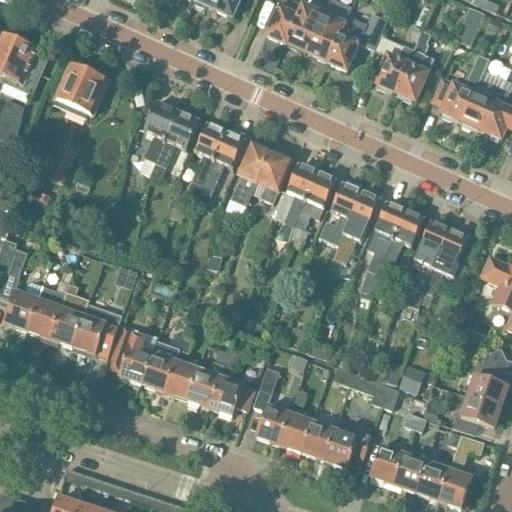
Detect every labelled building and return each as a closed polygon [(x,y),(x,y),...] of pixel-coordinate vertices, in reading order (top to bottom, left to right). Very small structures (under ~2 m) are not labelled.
[(204,12),(205,10),(212,14),(218,0),(192,0),(190,6),(192,7),(193,5),(196,6),(195,8),(204,12)] [(218,0),(212,14),(233,23),(243,0),(218,0)] [(266,40),(286,49),(298,19),(303,9),(284,0),(266,40)] [(432,12),(436,3),(430,0),(428,0),(425,9),(432,12)] [(476,0),(464,0),(463,4),(483,13),(486,4),(476,0)] [(307,58),(327,67),(345,28),(348,20),(352,12),(331,3),(325,18),(307,58)] [(496,9),(486,4),(483,13),(492,17),(496,9)] [(298,19),(286,49),(307,58),(325,18),(303,9),(298,19)] [(427,22),(431,13),(424,10),(420,19),(427,22)] [(485,19),(471,13),(465,25),(479,31),(485,19)] [(348,20),(345,28),(327,67),(347,76),(360,48),(374,54),(387,25),(373,18),(368,29),(348,20)] [(427,22),(420,19),(416,29),(423,32),(427,22)] [(409,42),(417,46),(422,35),(414,31),(409,42)] [(422,35),(417,46),(426,50),(430,39),(422,35)] [(49,62),(37,57),(38,54),(3,39),(0,45),(0,94),(1,95),(4,88),(32,100),(49,62)] [(414,55),(395,97),(405,102),(404,104),(411,108),(413,105),(415,106),(434,64),(423,59),(427,50),(426,50),(417,46),(413,55),(414,55)] [(395,97),(414,55),(413,55),(404,51),(398,64),(388,60),(375,88),(378,90),(377,92),(386,96),(387,94),(395,97)] [(453,123),(462,127),(475,98),(482,81),(490,65),(482,61),(479,60),(463,95),(442,85),(433,106),(444,111),(441,117),(444,119),(443,121),(452,125),(453,123)] [(71,69),(55,105),(93,121),(109,86),(71,69)] [(462,127),(464,128),(463,130),(471,134),(473,132),(481,136),(502,90),(482,81),(475,98),(462,127)] [(511,94),(502,90),(481,136),(491,140),(490,142),(498,146),(499,143),(502,145),(507,134),(511,136),(511,114),(505,111),(511,94)] [(0,119),(0,141),(15,148),(25,112),(7,104),(0,119)] [(157,169),(179,116),(157,107),(144,137),(154,141),(144,163),(156,168),(157,169)] [(200,125),(179,116),(157,169),(152,180),(162,184),(176,151),(186,155),(200,125)] [(203,191),(227,137),(208,129),(196,157),(203,161),(192,186),(188,199),(200,203),(203,191)] [(211,207),(213,196),(225,170),(232,174),(244,145),(227,137),(203,191),(200,203),(211,207)] [(249,206),(257,187),(270,156),(252,148),(239,179),(241,180),(231,204),(246,211),(249,206)] [(61,151),(47,183),(63,189),(76,158),(61,151)] [(270,156),(257,187),(266,191),(262,200),(274,205),(292,166),(270,156)] [(294,231),(318,177),(299,169),(287,197),(295,201),(284,226),(279,244),(290,247),(294,231)] [(305,235),(312,219),(319,223),(336,185),(318,177),(294,231),(290,247),(302,252),(309,237),(305,235)] [(333,269),(335,263),(338,250),(362,196),(343,188),(330,216),(339,220),(335,229),(326,226),(319,243),(327,247),(322,267),(333,269)] [(358,247),(355,238),(359,229),(368,233),(380,204),(362,196),(338,250),(335,263),(349,269),(358,247)] [(41,197),(39,203),(49,207),(52,202),(41,197)] [(0,240),(6,243),(16,208),(0,201),(0,240)] [(382,270),(406,216),(387,207),(375,236),(383,239),(372,265),(364,293),(375,296),(382,270)] [(386,299),(393,274),(404,249),(411,252),(424,223),(406,216),(382,270),(375,296),(386,299)] [(424,296),(426,289),(449,235),(431,227),(412,271),(420,275),(414,287),(408,311),(419,314),(424,296)] [(454,285),(459,273),(456,271),(468,243),(449,235),(426,289),(424,296),(433,300),(442,280),(454,285)] [(0,268),(9,272),(16,253),(18,247),(6,243),(0,259),(0,268)] [(109,245),(106,258),(121,262),(124,249),(109,245)] [(29,258),(16,253),(9,272),(8,276),(21,281),(29,258)] [(208,272),(218,275),(220,263),(211,261),(208,272)] [(510,271),(489,262),(479,285),(499,294),(492,310),(511,318),(511,322),(507,334),(511,336),(511,270),(510,270),(510,271)] [(0,296),(8,276),(9,272),(0,268),(0,296)] [(40,304),(28,336),(51,344),(62,312),(67,299),(70,287),(61,284),(57,295),(44,291),(40,304)] [(5,328),(28,336),(40,304),(44,291),(34,287),(28,289),(26,295),(18,292),(5,328)] [(75,302),(76,301),(79,291),(70,287),(67,299),(75,302)] [(169,302),(172,293),(157,287),(154,296),(169,302)] [(67,299),(62,312),(51,344),(74,352),(89,309),(90,306),(76,301),(75,302),(67,299)] [(98,358),(109,362),(122,320),(89,309),(74,352),(73,356),(86,361),(87,357),(97,360),(98,358)] [(222,325),(239,331),(244,318),(227,312),(222,325)] [(301,352),(308,335),(296,330),(289,347),(301,352)] [(124,332),(111,369),(122,373),(119,381),(142,389),(153,357),(157,346),(158,344),(147,340),(144,349),(132,345),(135,336),(124,332)] [(179,356),(184,344),(175,340),(171,351),(170,353),(179,356)] [(184,344),(179,356),(187,359),(192,346),(184,344)] [(142,389),(165,397),(176,365),(179,356),(170,353),(171,351),(157,346),(153,357),(142,389)] [(329,365),(332,355),(310,348),(307,358),(329,365)] [(230,355),(229,359),(224,372),(238,377),(244,360),(230,355)] [(215,369),(224,372),(229,359),(220,356),(216,367),(215,369)] [(511,365),(501,362),(497,374),(511,378),(511,365)] [(199,373),(176,365),(165,397),(188,405),(199,373)] [(373,381),(377,372),(362,366),(358,375),(373,381)] [(509,391),(493,386),(497,374),(475,366),(468,387),(473,389),(469,400),(502,411),(509,391)] [(201,409),(210,413),(221,381),(224,372),(215,369),(216,367),(214,367),(210,377),(199,373),(188,405),(188,411),(197,414),(201,409)] [(351,391),(356,378),(338,371),(333,384),(351,391)] [(261,395),(273,400),(281,377),(268,373),(261,395)] [(390,392),(356,378),(351,391),(373,400),(370,407),(383,412),(390,392)] [(404,378),(400,389),(418,396),(422,385),(404,378)] [(245,390),(221,381),(210,413),(234,421),(245,390)] [(390,392),(383,412),(393,415),(399,395),(390,392)] [(255,412),(265,416),(256,441),(279,450),(290,418),(269,411),(273,400),(261,395),(255,412)] [(298,395),(294,407),(303,410),(307,398),(298,395)] [(469,400),(462,422),(457,420),(453,433),(475,440),(479,428),(495,433),(502,411),(469,400)] [(434,424),(438,414),(429,411),(426,421),(434,424)] [(279,450),(302,458),(313,426),(290,418),(279,450)] [(413,434),(418,421),(409,418),(404,431),(413,434)] [(418,421),(413,434),(422,437),(427,424),(424,423),(418,421)] [(336,434),(313,426),(302,458),(325,466),(336,434)] [(336,434),(325,466),(348,474),(352,463),(363,467),(372,441),(361,437),(359,442),(336,434)] [(462,440),(452,437),(448,449),(458,452),(462,440)] [(458,452),(450,475),(439,506),(456,511),(463,511),(473,483),(461,478),(469,456),(481,460),(485,448),(462,440),(458,452)] [(394,490),(405,459),(381,451),(370,482),(394,490)] [(405,459),(394,490),(417,498),(427,467),(405,459)] [(417,498),(439,506),(450,475),(427,467),(417,498)] [(87,480),(68,473),(65,483),(84,489),(87,480)] [(110,498),(113,489),(101,485),(98,494),(110,498)] [(137,497),(124,492),(121,501),(134,505),(137,497)] [(3,499),(0,509),(0,511),(13,511),(16,503),(3,499)] [(154,511),(158,504),(146,500),(143,508),(153,511),(154,511)] [(80,511),(81,509),(59,502),(55,511),(80,511)] [(27,511),(29,508),(16,503),(13,511),(27,511)]
